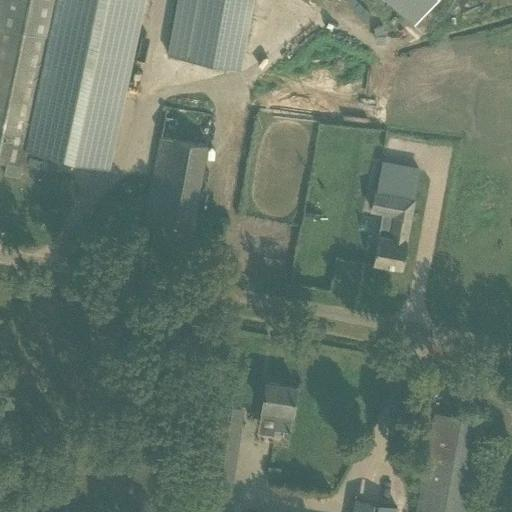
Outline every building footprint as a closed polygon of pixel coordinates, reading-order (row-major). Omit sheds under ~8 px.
[(23,166),(26,150),(26,149),(91,163),(123,0),(0,0),(0,161),(6,162),(3,175),(20,179),(23,166)] [(175,0),(168,56),(238,65),(246,0),(175,0)] [(434,0),(386,0),(414,24),(434,0)] [(154,231),(149,256),(184,262),(212,114),(165,106),(142,228),(154,231)] [(371,211),(382,213),(378,236),(377,236),(372,263),(401,268),(414,199),(397,195),(401,173),(377,168),(373,191),(375,191),(371,211)] [(289,431),(296,386),(265,382),(260,409),(277,411),(275,429),(289,431)] [(470,511),(486,422),(433,411),(416,511),(470,511)] [(226,511),(227,474),(202,473),(200,511),(226,511)] [(390,511),(391,505),(352,499),(349,511),(390,511)]
